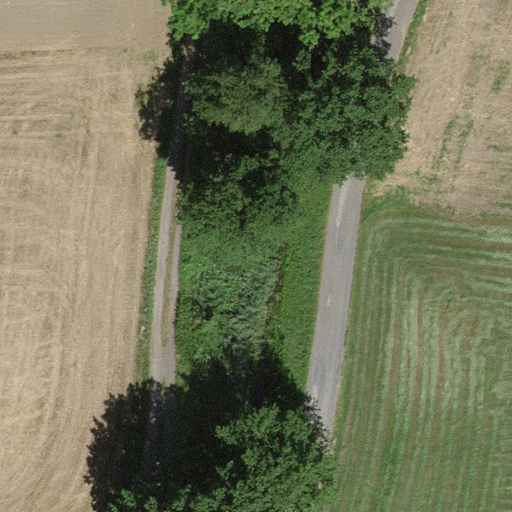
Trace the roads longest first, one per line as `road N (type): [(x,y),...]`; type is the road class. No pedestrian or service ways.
road 1 (track): [(285,511),(408,0)]
road 2 (track): [(152,511),(170,477),(181,61),(193,0)]
